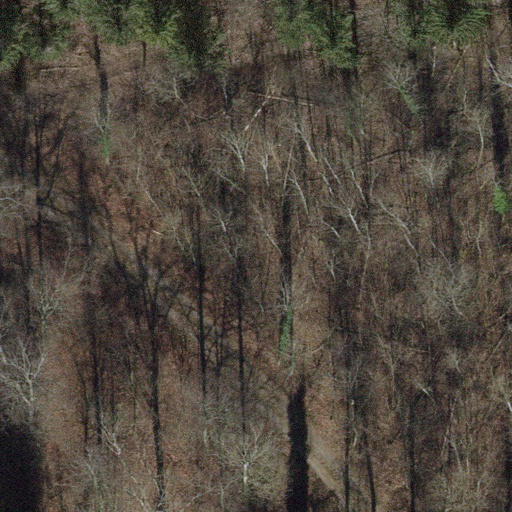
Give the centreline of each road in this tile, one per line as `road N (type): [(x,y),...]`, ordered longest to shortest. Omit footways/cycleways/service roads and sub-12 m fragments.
road 1 (track): [(0,165),(72,213),(197,319),(369,511)]
road 2 (track): [(0,112),(430,0)]
